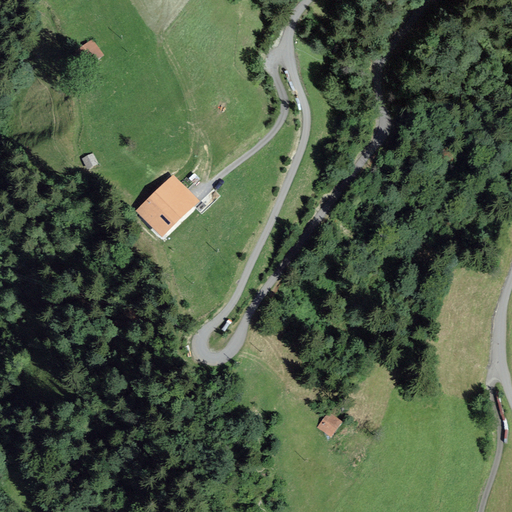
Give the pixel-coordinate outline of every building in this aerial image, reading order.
[(90,44),(74,56),(83,68),(99,56),(90,44)] [(84,160),(88,168),(97,164),(93,156),(84,160)] [(173,185),(184,196),(196,185),(185,174),(173,185)] [(76,181),(81,194),(93,190),(88,177),(76,181)] [(151,216),(164,229),(186,208),(176,198),(171,202),(168,199),(160,207),(157,204),(146,215),(149,218),(151,216)] [(321,427),(330,434),(338,423),(333,419),(335,417),(332,415),(331,417),(329,416),(321,427)]
